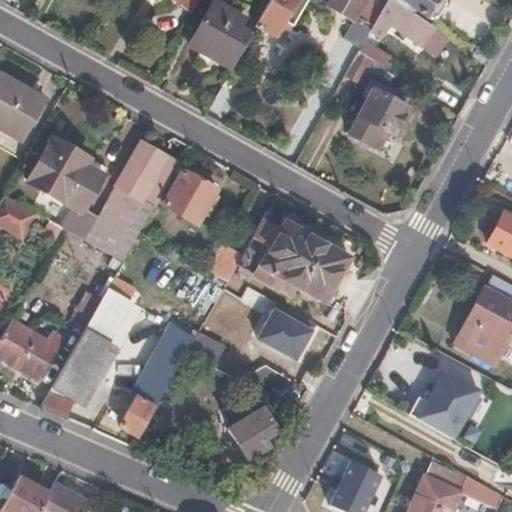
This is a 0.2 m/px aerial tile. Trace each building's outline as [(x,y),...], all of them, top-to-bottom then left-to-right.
[(178,0),(192,9),(198,0),(178,0)] [(231,67),(252,31),(239,23),(244,15),(219,0),(215,0),(190,42),(231,67)] [(270,0),(255,26),(279,40),(289,22),(294,25),(308,0),(327,0),(325,5),(355,22),(367,0),(270,0)] [(450,42),(413,17),(390,0),(368,32),(381,41),(390,28),(437,60),(450,42)] [(391,0),(413,15),(418,12),(431,19),(439,18),(448,6),(447,0),(391,0)] [(486,66),(492,54),(479,45),(472,56),(486,66)] [(357,85),(371,61),(358,52),(343,77),(357,85)] [(0,130),(17,140),(39,99),(0,78),(0,130)] [(383,151),(406,109),(388,98),(391,93),(388,92),(367,81),(360,94),(366,98),(347,132),(383,151)] [(81,211),(100,177),(79,166),(61,156),(64,148),(47,139),(22,184),(51,201),(41,218),(59,228),(119,262),(132,239),(145,215),(162,184),(174,164),(136,143),(93,218),(81,211)] [(83,159),(64,148),(61,156),(79,166),(83,159)] [(198,225),(217,190),(180,170),(161,206),(198,225)] [(0,229),(19,240),(33,213),(1,194),(0,195),(0,229)] [(347,258),(262,211),(255,223),(234,261),(233,263),(253,274),(251,277),(287,296),(292,286),(322,303),(347,258)] [(511,257),(511,218),(500,213),(485,242),(511,257)] [(220,289),(229,271),(233,263),(234,261),(220,253),(205,281),(220,289)] [(490,363),(511,322),(511,285),(497,277),(490,274),(484,287),(481,286),(456,334),(464,339),(460,348),(490,363)] [(88,317),(100,294),(86,287),(69,318),(83,325),(88,317)] [(132,308),(127,305),(128,301),(104,288),(100,294),(88,317),(112,330),(122,312),(128,316),(132,308)] [(200,322),(207,311),(192,303),(176,331),(191,339),(200,322)] [(312,329),(272,307),(255,339),(295,360),(312,329)] [(236,327),(207,311),(200,322),(230,338),(236,327)] [(72,402),(112,330),(88,317),(83,325),(78,334),(48,388),(72,402)] [(0,359),(33,378),(59,336),(47,329),(42,338),(7,319),(0,332),(0,359)] [(230,338),(200,322),(191,339),(221,355),(230,338)] [(152,407),(183,353),(185,350),(191,339),(176,331),(172,328),(134,397),(152,407)] [(460,348),(464,339),(456,334),(451,343),(460,348)] [(229,360),(221,355),(191,339),(185,350),(209,362),(208,366),(221,374),(229,360)] [(414,397),(405,415),(448,439),(475,392),(440,372),(423,402),(414,397)] [(63,419),(72,402),(48,388),(37,408),(63,419)] [(136,437),(152,407),(134,397),(117,426),(136,437)] [(272,431),(258,407),(225,430),(244,458),(263,446),(259,440),(272,431)] [(360,511),(379,475),(345,458),(317,510),(321,511),(360,511)] [(450,511),(459,492),(496,509),(501,497),(465,477),(464,480),(432,465),(427,477),(422,475),(405,511),(450,511)] [(34,511),(46,492),(15,475),(0,504),(0,508),(7,511),(6,511),(34,511)] [(80,511),(86,503),(50,483),(46,492),(34,511),(80,511)]
